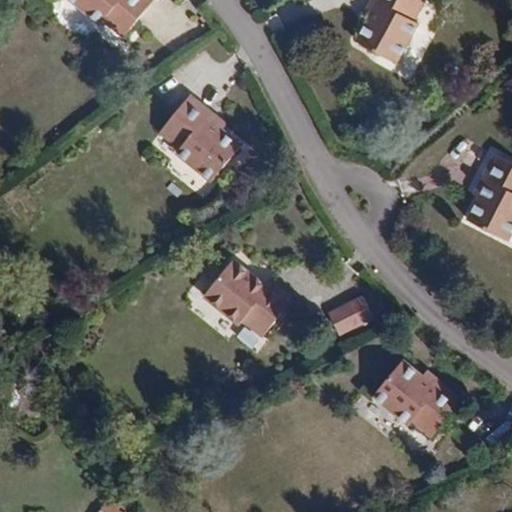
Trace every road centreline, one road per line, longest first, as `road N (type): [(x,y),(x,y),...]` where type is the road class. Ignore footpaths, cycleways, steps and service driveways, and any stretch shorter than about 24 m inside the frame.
road 1 (unclassified): [(321,175),(241,25),(219,0)]
road 2 (unclassified): [(511,373),(454,333),(370,250)]
road 3 (unclassified): [(370,250),(380,200),(367,181),(321,175)]
